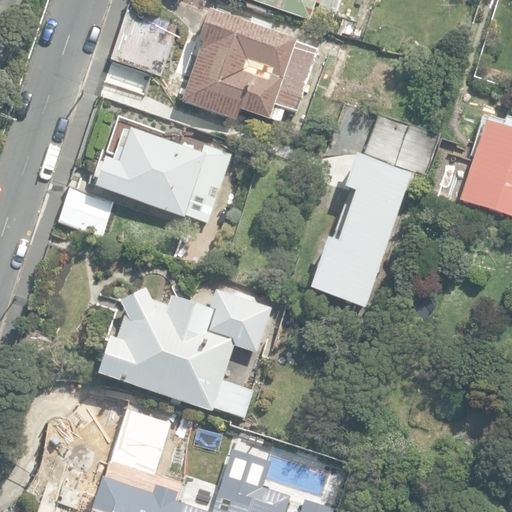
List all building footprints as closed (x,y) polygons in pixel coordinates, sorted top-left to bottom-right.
[(245,0),(309,21),(316,0),(245,0)] [(321,0),(315,18),(328,22),(329,17),(333,18),(339,0),(321,0)] [(111,59),(152,70),(165,26),(129,4),(111,59)] [(182,102),(237,121),(241,110),(270,120),(270,118),(274,119),(278,107),(297,114),(304,93),(315,96),(321,80),(310,77),(318,51),(296,43),(297,41),(209,11),(198,43),(202,44),(182,102)] [(109,83),(149,96),(155,76),(111,61),(109,83)] [(345,101),(367,103),(368,88),(346,86),(345,101)] [(499,227),(511,231),(511,131),(485,122),(459,200),(503,215),(499,227)] [(106,156),(94,188),(186,219),(187,215),(206,221),(230,153),(202,143),(199,153),(126,128),(124,133),(121,132),(112,158),(106,156)] [(408,169),(426,175),(438,140),(420,134),(408,169)] [(310,288),(364,308),(411,175),(357,155),(356,155),(344,189),(355,193),(347,217),(340,214),(330,240),(328,240),(310,288)] [(59,223),(105,236),(115,202),(69,188),(59,223)] [(110,336),(97,375),(211,412),(212,408),(244,419),(253,390),(226,381),(237,346),(257,352),(271,308),(255,303),(257,297),(235,290),(233,294),(215,288),(209,307),(172,295),(169,305),(154,300),(147,287),(120,303),(124,317),(117,339),(110,336)] [(16,345),(55,357),(61,337),(22,325),(16,345)] [(5,372),(39,383),(47,360),(12,349),(5,372)] [(285,511),(290,496),(223,475),(211,511),(175,501),(178,492),(155,485),(153,492),(102,476),(97,491),(44,475),(31,511),(285,511)]
